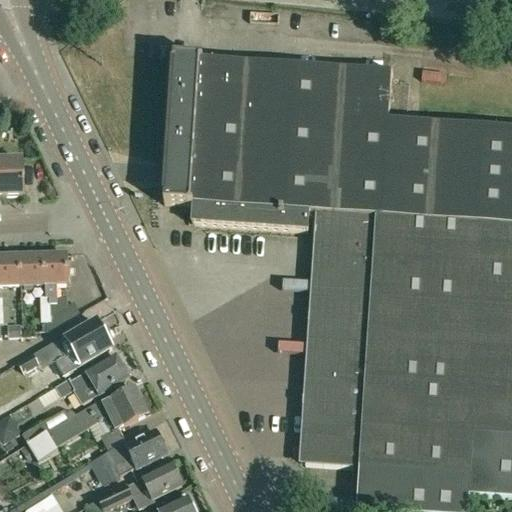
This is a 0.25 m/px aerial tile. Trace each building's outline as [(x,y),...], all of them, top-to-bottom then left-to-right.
[(511,132),(390,124),(393,76),(203,63),(203,62),(175,60),(165,207),(194,209),(193,227),(309,235),(310,216),(317,216),(307,369),(300,467),(355,471),(351,511),(464,511),(465,503),(511,506),(511,132)] [(0,162),(0,199),(22,198),(21,162),(0,162)] [(21,288),(45,288),(44,259),(20,260),(21,288)] [(60,307),(59,287),(69,287),(68,259),(44,259),(45,288),(46,300),(41,300),(42,311),(46,311),(46,314),(50,314),(50,307),(60,307)] [(0,289),(21,288),(20,260),(0,261),(0,289)] [(51,318),(51,325),(46,325),(47,335),(81,316),(75,305),(51,318)] [(50,314),(46,314),(46,311),(42,311),(42,325),(46,325),(51,325),(51,318),(50,314)] [(55,366),(64,380),(112,352),(97,325),(58,348),(65,360),(55,366)] [(21,340),(21,329),(9,330),(9,340),(21,340)] [(34,358),(19,367),(25,376),(39,368),(34,358)] [(76,393),(77,395),(84,408),(100,399),(130,381),(128,378),(130,377),(126,369),(125,367),(122,369),(116,359),(99,369),(72,385),(70,382),(56,390),(41,400),(47,410),(62,401),(76,393)] [(127,443),(121,431),(148,418),(146,414),(149,413),(144,403),(141,404),(135,392),(112,403),(112,404),(101,410),(98,406),(76,418),(75,417),(74,415),(73,414),(71,413),(70,413),(68,413),(66,413),(65,413),(23,438),(39,465),(58,454),(56,450),(104,422),(111,436),(103,440),(110,454),(127,443)] [(132,461),(116,470),(120,479),(137,471),(138,473),(152,467),(151,465),(167,457),(162,447),(165,446),(160,437),(158,438),(156,435),(127,449),(132,461)] [(28,449),(21,453),(29,465),(35,461),(28,449)] [(153,503),(161,499),(182,489),(172,468),(98,504),(101,511),(111,511),(133,502),(132,501),(137,499),(142,511),(155,506),(153,503)] [(62,511),(55,499),(32,511),(62,511)] [(193,511),(188,500),(162,511),(193,511)]
